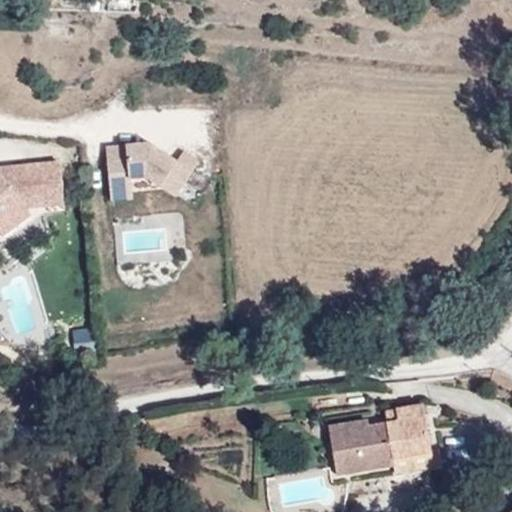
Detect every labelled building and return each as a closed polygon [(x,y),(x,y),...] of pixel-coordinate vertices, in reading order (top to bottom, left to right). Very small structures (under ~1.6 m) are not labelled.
[(54,27),(54,11),(29,11),(29,27),(54,27)] [(105,146),(108,188),(130,186),(129,175),(142,174),(157,185),(158,184),(174,194),(197,158),(181,149),(173,160),(147,142),(105,146)] [(0,219),(22,204),(21,202),(62,199),(58,160),(15,163),(16,173),(3,174),(0,167),(0,219)] [(16,173),(15,163),(0,164),(0,167),(3,174),(16,173)] [(131,196),(130,186),(108,188),(109,198),(131,196)] [(0,230),(28,211),(22,204),(0,219),(0,230)] [(443,443),(429,400),(381,415),(384,422),(332,439),(346,483),(399,466),(396,457),(443,443)] [(404,480),(450,465),(443,443),(396,457),(399,466),(404,480)] [(511,511),(511,500),(493,511),(511,511)]
